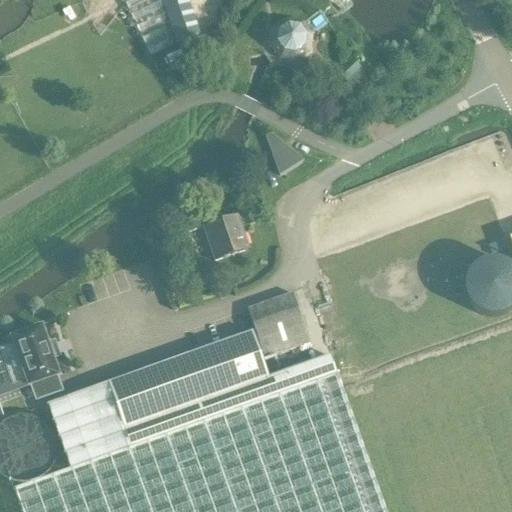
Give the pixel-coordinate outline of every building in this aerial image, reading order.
[(121,0),(150,58),(179,45),(178,41),(198,34),(185,0),(121,0)] [(272,47),(278,59),(293,62),(305,54),(308,38),(301,26),(286,23),(274,32),(272,47)] [(351,60),(336,74),(349,88),(365,74),(351,60)] [(271,135),(265,138),(279,177),(303,162),(271,135)] [(180,218),(185,235),(202,229),(214,264),(248,252),(235,217),(213,224),(208,209),(180,218)] [(246,311),(254,332),(263,360),(309,344),(292,295),(246,311)] [(0,349),(0,397),(15,392),(12,386),(24,382),(27,390),(30,389),(34,402),(62,393),(57,379),(59,378),(41,326),(8,338),(11,345),(0,349)] [(69,472),(12,492),(19,511),(383,511),(330,359),(267,382),(250,334),(46,407),(69,472)]
